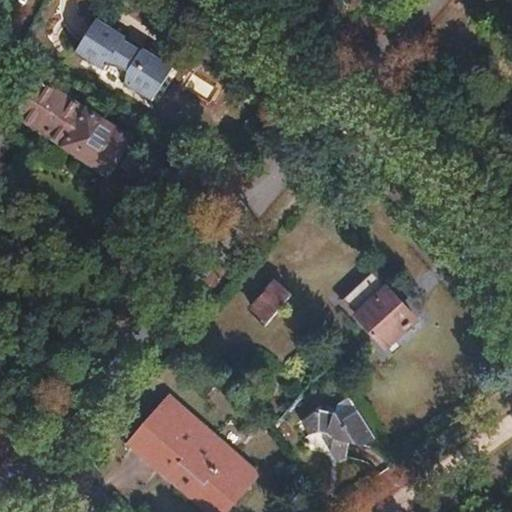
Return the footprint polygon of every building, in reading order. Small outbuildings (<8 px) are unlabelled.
[(94,19),(73,53),(102,71),(104,68),(109,67),(113,67),(119,69),(124,71),(123,84),(150,101),(155,93),(162,88),(165,83),(166,75),(171,67),(141,48),(139,51),(119,44),(123,37),(94,19)] [(39,83),(17,118),(109,176),(131,140),(39,83)] [(370,270),(342,296),(387,346),(415,321),(370,270)] [(274,282),(252,308),(268,322),(290,296),(274,282)] [(321,408),(303,424),(310,436),(320,431),(324,433),(328,434),(332,437),(334,442),(334,447),(335,451),(336,455),(334,457),(337,462),(345,457),(348,442),(363,445),(374,438),(361,416),(351,401),(349,403),(344,397),(335,403),(335,409),(321,408)] [(172,401),(152,424),(179,448),(163,468),(214,511),(217,511),(253,471),(172,401)] [(152,424),(135,444),(163,468),(179,448),(152,424)]
